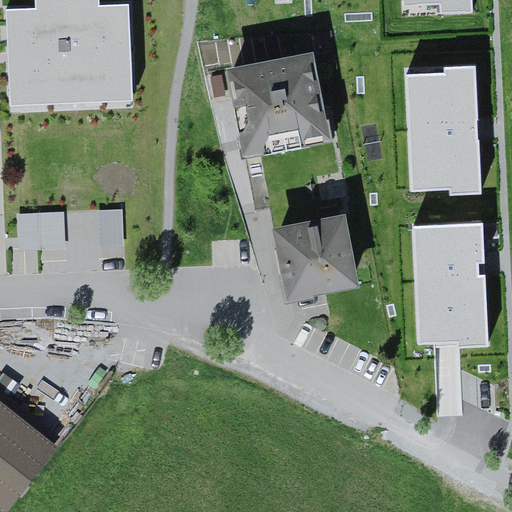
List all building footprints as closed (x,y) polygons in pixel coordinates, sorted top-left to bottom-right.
[(134,0),(5,0),(7,103),(136,101),(134,0)] [(473,0),(395,0),(397,18),(474,14),(473,0)] [(305,48),(208,62),(221,154),(319,140),(305,48)] [(411,197),(481,194),(475,64),(405,68),(411,197)] [(99,205),(101,243),(125,242),(124,204),(99,205)] [(20,247),(69,246),(67,208),(19,209),(20,247)] [(347,212),(250,227),(263,313),(360,298),(347,212)] [(414,348),(487,345),(483,224),(410,226),(414,348)] [(0,511),(2,511),(50,454),(0,413),(0,511)]
